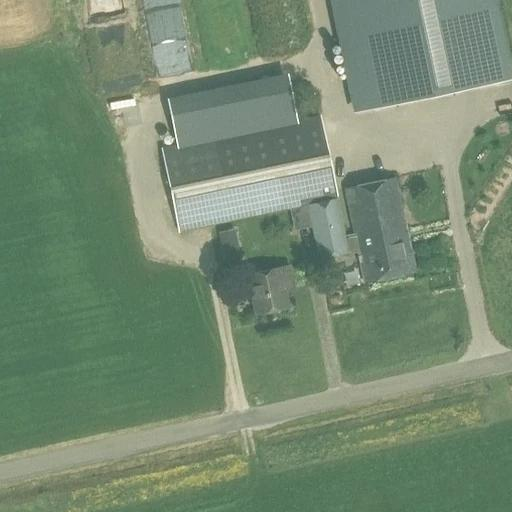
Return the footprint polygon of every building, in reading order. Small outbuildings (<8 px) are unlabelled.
[(325,0),(348,99),(501,67),(485,0),(325,0)] [(444,102),(431,107),(436,118),(449,113),(444,102)] [(325,144),(318,116),(314,117),(289,122),(214,138),(181,145),(162,149),(179,230),(231,219),(288,208),(307,204),(312,229),(319,259),(347,253),(358,251),(365,283),(415,272),(409,242),(395,178),(344,189),(355,238),(346,240),(336,195),(325,144)] [(439,238),(421,243),(423,251),(442,246),(439,238)] [(256,314),(288,307),(280,267),(248,274),(256,314)]
